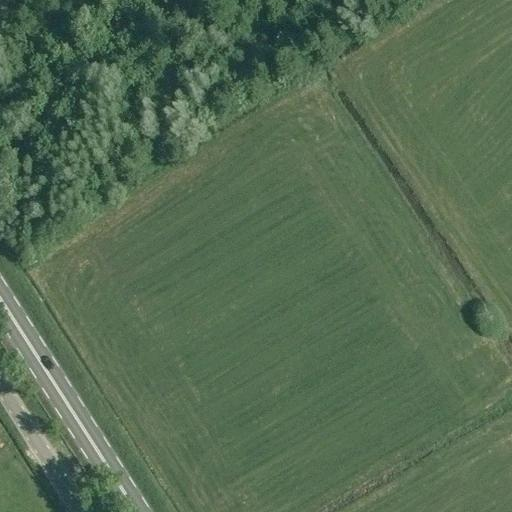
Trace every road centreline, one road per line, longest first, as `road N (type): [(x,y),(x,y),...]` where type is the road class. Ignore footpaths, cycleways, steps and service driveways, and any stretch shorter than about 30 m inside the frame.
road 1 (primary): [(134,511),(0,301)]
road 2 (unclassified): [(76,511),(0,392)]
